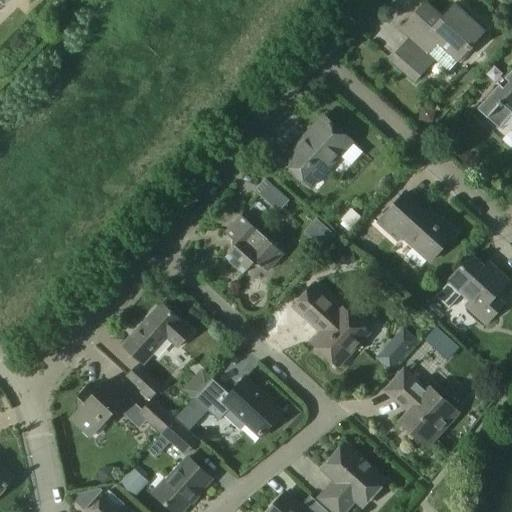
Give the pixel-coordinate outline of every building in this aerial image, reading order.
[(403,30),(410,37),(389,60),(415,84),(436,60),(449,71),(459,60),(460,61),(487,31),(457,4),(440,23),(423,7),(403,30)] [(511,72),(479,109),(501,128),(511,115),(511,72)] [(314,187),(354,142),(328,119),(309,141),(305,137),(284,160),(314,187)] [(255,191),(278,213),(289,201),(278,191),(280,189),(267,177),(255,191)] [(431,262),(457,233),(439,217),(435,221),(405,194),(380,224),(400,241),(403,237),(431,262)] [(361,219),(351,209),(342,219),(352,228),(361,219)] [(270,272),(285,254),(276,246),(280,242),(272,236),(269,240),(243,216),(227,233),(239,244),(227,258),(245,275),(258,261),(270,272)] [(324,247),(334,235),(328,230),(317,242),(324,247)] [(473,257),(450,282),(450,281),(435,297),(448,309),(463,293),(472,301),(468,306),(488,324),(506,304),(497,296),(510,281),(498,269),(493,275),(473,257)] [(340,367),(372,332),(346,308),(343,312),(314,285),(295,306),(323,332),(314,342),(340,367)] [(162,303),(150,316),(123,347),(145,366),(168,340),(178,350),(182,345),(194,332),(162,303)] [(436,328),(425,340),(448,360),(458,348),(436,328)] [(162,387),(137,364),(126,376),(151,399),(162,387)] [(429,447),(460,412),(432,387),(429,390),(405,368),(386,390),(410,411),(401,421),(429,447)] [(213,380),(195,400),(219,421),(229,409),(246,425),(241,430),(255,443),(284,412),(246,377),(229,395),(213,380)] [(102,419),(115,404),(124,412),(123,414),(139,429),(146,422),(160,434),(175,418),(153,398),(142,410),(123,393),(122,395),(107,381),(95,395),(88,389),(81,396),(80,410),(72,419),(93,437),(106,422),(102,419)] [(175,418),(160,434),(185,456),(199,441),(194,435),(179,422),(175,418)] [(368,501),(387,480),(347,443),(323,468),(337,480),(321,498),(335,511),(344,511),(361,494),(368,501)] [(175,511),(183,511),(213,479),(190,458),(156,495),(175,511)] [(120,484),(134,496),(144,485),(130,473),(120,484)] [(0,493),(9,483),(0,474),(0,493)] [(100,490),(71,496),(72,500),(84,510),(102,491),(100,490)] [(125,511),(122,509),(125,505),(109,491),(90,511),(125,511)] [(327,511),(310,496),(301,506),(288,494),(271,511),(327,511)]
